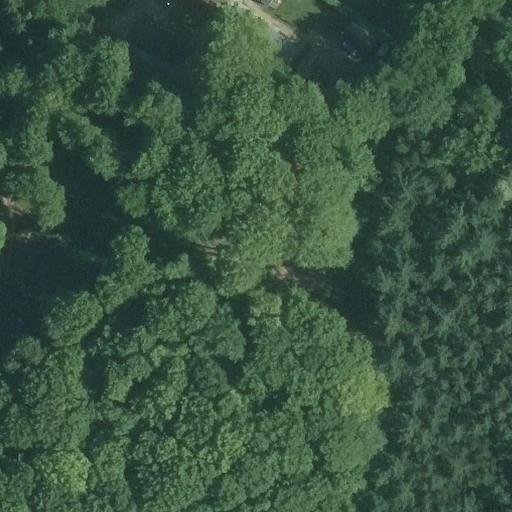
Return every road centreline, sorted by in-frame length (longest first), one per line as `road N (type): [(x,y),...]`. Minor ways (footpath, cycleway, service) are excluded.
road 1 (track): [(324,164),(125,49)]
road 2 (track): [(202,93),(206,141),(222,166),(256,168),(266,132)]
road 3 (track): [(0,110),(25,109),(46,83),(43,27),(30,0)]
